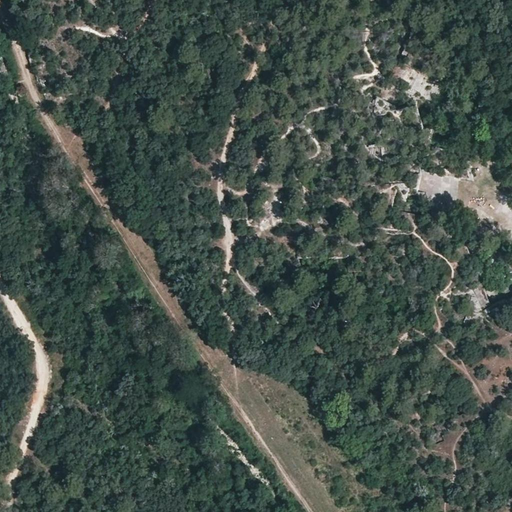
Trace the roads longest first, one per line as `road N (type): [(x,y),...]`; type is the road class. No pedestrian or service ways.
road 1 (track): [(311,511),(118,247),(33,99),(0,18)]
road 2 (track): [(0,286),(43,367),(8,503)]
road 3 (track): [(151,0),(123,40),(107,102),(77,123),(64,154)]
